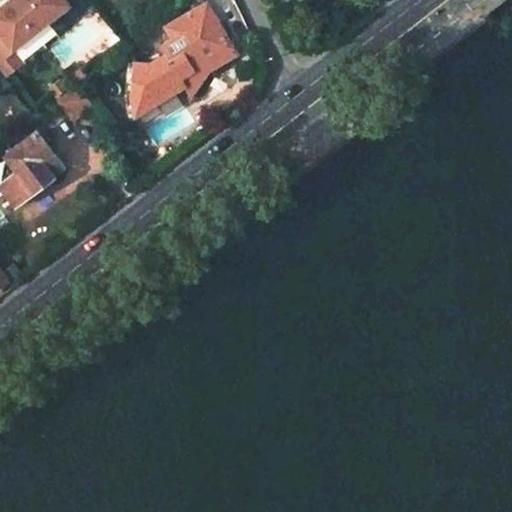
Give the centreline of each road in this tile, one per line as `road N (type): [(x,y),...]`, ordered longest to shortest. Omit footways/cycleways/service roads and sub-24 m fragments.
road 1 (primary): [(0,328),(296,97)]
road 2 (primary): [(296,97),(424,0)]
